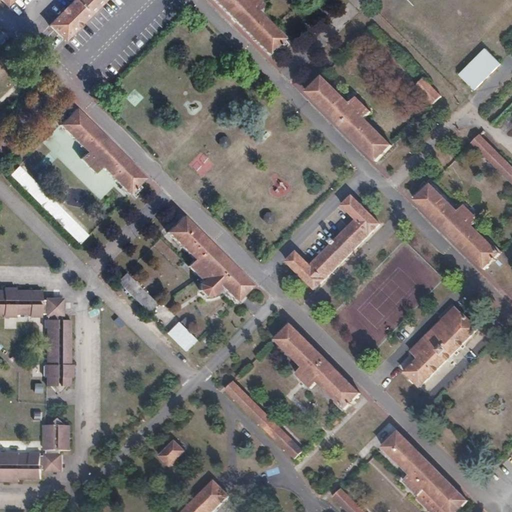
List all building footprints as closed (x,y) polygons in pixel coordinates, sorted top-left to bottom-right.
[(71,0),(47,24),(63,40),(103,0),(71,0)] [(212,0),(266,54),(282,37),(275,30),(255,10),(262,4),(257,0),(212,0)] [(388,44),(370,26),(362,34),(380,52),(388,44)] [(285,35),(277,27),(275,30),(282,37),(285,35)] [(459,77),(485,51),(483,48),(456,75),(459,77)] [(472,90),(498,63),(485,51),(459,77),(472,90)] [(320,76),(304,91),(373,161),(390,145),(362,117),(368,111),(354,97),(347,103),(320,76)] [(423,96),(431,88),(421,78),(413,86),(423,96)] [(439,96),(431,88),(423,96),(431,104),(439,96)] [(143,177),(74,108),(57,124),(85,152),(79,158),(94,173),(100,167),(126,193),(143,177)] [(478,152),(486,144),(479,136),(469,144),(478,152)] [(486,144),(478,152),(511,185),(511,169),(500,157),(486,144)] [(201,151),(188,164),(202,177),(214,164),(201,151)] [(31,182),(16,166),(8,173),(23,189),(31,182)] [(46,196),(31,182),(23,189),(32,198),(38,204),(46,196)] [(428,184),(412,201),(482,270),(498,254),(491,247),(471,227),(478,221),(463,206),(456,212),(428,184)] [(126,193),(119,186),(116,189),(123,196),(126,193)] [(84,234),(46,196),(38,204),(72,238),(77,242),(84,234)] [(284,263),(313,291),(378,225),(350,197),(340,207),(354,221),(334,242),(330,238),(326,242),(330,246),(309,267),(295,253),(284,263)] [(250,285),(181,215),(164,232),(192,259),(185,265),(199,280),(206,273),(219,286),(234,301),(250,285)] [(500,252),(493,245),(491,247),(498,254),(500,252)] [(137,287),(123,273),(115,281),(129,295),(137,287)] [(219,286),(206,273),(199,280),(197,283),(197,290),(202,295),(210,295),(219,286)] [(153,303),(137,287),(129,295),(138,304),(145,311),(153,303)] [(68,364),(69,319),(59,319),(59,315),(61,315),(61,307),(58,307),(52,301),(52,297),(44,297),(44,300),(40,300),(40,291),(15,290),(14,288),(1,288),(1,290),(0,290),(0,315),(1,316),(14,316),(14,314),(27,314),(27,317),(40,317),(40,314),(42,314),(44,316),(44,319),(42,320),(42,328),(45,328),(45,364),(42,364),(42,377),(45,377),(45,386),(48,386),(52,389),(55,386),(59,386),(61,389),(64,386),(68,386),(68,378),(70,377),(71,364),(68,364)] [(61,307),(61,298),(52,297),(52,301),(58,307),(61,307)] [(447,329),(461,315),(454,309),(441,322),(447,329)] [(402,374),(417,388),(476,330),(461,315),(447,329),(441,322),(409,354),(416,360),(402,374)] [(195,340),(177,323),(167,333),(172,338),(184,350),(195,340)] [(289,324),(272,340),(300,368),(294,374),(309,389),(315,383),(335,403),(342,410),(359,393),(339,373),(313,348),(294,329),(289,324)] [(251,400),(233,381),(224,390),(247,413),(255,405),(251,400)] [(34,393),(43,393),(43,383),(34,383),(34,393)] [(57,394),(61,389),(59,386),(55,386),(52,389),(57,394)] [(342,410),(335,403),(332,406),(339,413),(342,410)] [(301,451),(263,413),(255,405),(247,413),(293,459),(301,451)] [(48,472),(60,461),(60,455),(58,455),(58,451),(68,451),(68,434),(67,425),(64,425),(56,418),(49,425),(41,425),(41,451),(44,451),(44,454),(42,456),(39,456),(39,453),(28,453),(28,456),(18,455),(18,452),(5,453),(0,452),(0,481),(18,482),(18,478),(39,479),(39,470),(42,470),(43,471),(44,472),(48,472)] [(398,431),(381,448),(409,476),(403,482),(417,496),(415,498),(428,511),(443,511),(444,511),(455,511),(467,501),(426,460),(398,431)] [(183,453),(173,442),(158,457),(168,467),(183,453)] [(60,471),(60,461),(48,472),(59,472),(60,471)] [(181,511),(211,511),(228,497),(213,481),(181,511)] [(362,511),(340,490),(331,498),(345,511),(362,511)]
